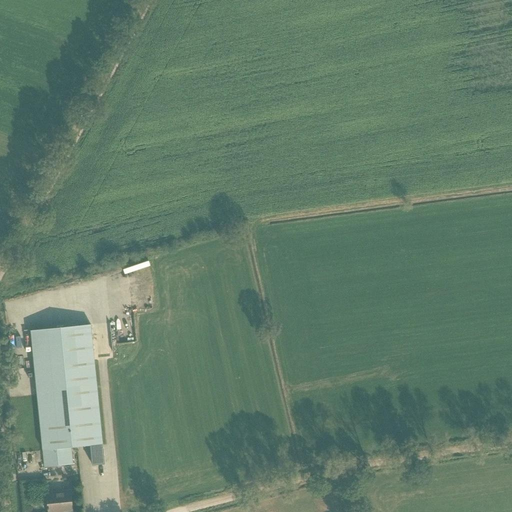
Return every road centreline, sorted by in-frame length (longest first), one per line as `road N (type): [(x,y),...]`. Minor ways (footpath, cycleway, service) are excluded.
road 1 (track): [(184,510),(363,464),(511,443)]
road 2 (track): [(0,274),(147,0)]
